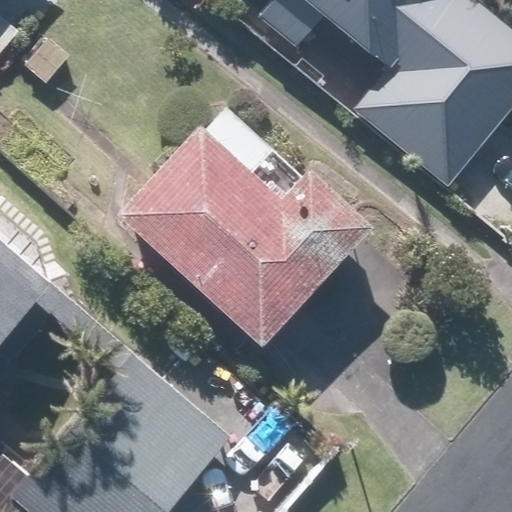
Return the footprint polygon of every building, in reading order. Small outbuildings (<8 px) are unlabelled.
[(358,100),(451,180),(511,109),(511,8),(502,0),(277,0),(268,10),(307,43),(340,5),(397,55),(358,100)] [(54,24),(20,55),(46,84),(80,53),(54,24)] [(279,332),(392,212),(327,152),(298,183),(219,110),(136,198),(279,332)] [(0,344),(64,270),(4,220),(0,224),(0,344)] [(17,487),(44,511),(165,511),(238,430),(142,346),(17,487)]
